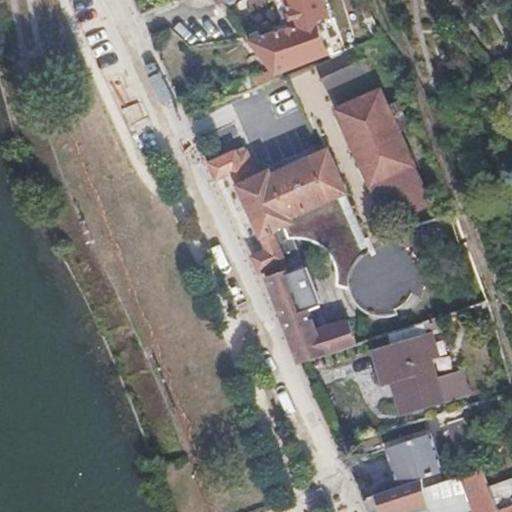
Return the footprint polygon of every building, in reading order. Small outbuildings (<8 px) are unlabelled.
[(327,15),(322,0),(285,0),(292,26),(250,39),(277,72),(329,51),(316,19),(327,15)] [(430,203),(378,90),(337,109),(353,146),(380,203),(400,194),(409,212),(430,203)] [(300,365),(357,345),(349,320),(318,331),(306,304),(319,300),(299,235),(302,235),(312,241),(327,257),(331,261),(336,267),(343,284),(354,281),(360,295),(365,304),(371,307),(377,309),(396,304),(325,147),(271,172),(269,169),(257,174),(244,146),(208,163),(216,180),(218,179),(230,173),(246,208),(247,211),(248,214),(264,247),(250,254),(262,280),(265,278),(300,365)] [(436,380),(430,359),(438,357),(432,334),(375,350),(383,384),(393,381),(403,414),(469,395),(464,372),(436,380)] [(430,475),(418,432),(381,443),(394,486),(430,475)] [(511,511),(511,458),(474,474),(426,490),(428,508),(428,511),(456,511),(472,507),(473,511),(511,511)] [(428,511),(428,508),(426,490),(424,480),(362,498),(368,511),(428,511)]
